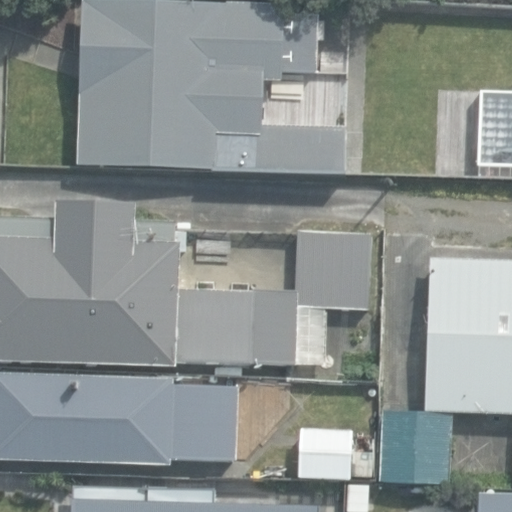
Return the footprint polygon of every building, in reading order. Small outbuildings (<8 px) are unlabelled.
[(214,176),(348,179),(349,129),(266,127),(267,83),(283,83),(283,72),(316,73),(317,17),(286,16),(286,5),(262,4),(83,0),(80,167),(214,170),(214,176)] [(480,167),(511,168),(511,94),(483,94),(480,167)] [(448,180),(477,181),(478,108),(471,108),(425,107),(424,149),(449,150),(448,179),(448,180)] [(177,367),(253,369),(253,364),(297,366),(299,308),(370,311),(372,236),(299,234),(297,292),(293,292),(293,291),(178,287),(179,253),(188,253),(188,233),(177,233),(177,225),(136,224),(136,205),(57,202),(57,219),(0,217),(0,362),(177,368),(177,367)] [(511,417),(511,265),(432,263),(428,414),(455,416),(511,417)] [(0,459),(172,466),(172,459),(173,459),(237,461),(239,389),(175,386),(176,380),(0,373),(0,459)] [(455,416),(428,414),(385,412),(383,484),(453,486),(455,416)] [(301,479),(352,481),(352,478),(374,478),(375,455),(352,454),(353,432),(352,432),(303,430),(301,479)] [(368,511),(369,485),(348,485),(347,511),(368,511)] [(318,511),(319,509),(213,505),(213,491),(74,487),(73,511),(318,511)] [(475,511),(511,511),(511,494),(476,493),(475,511)]
